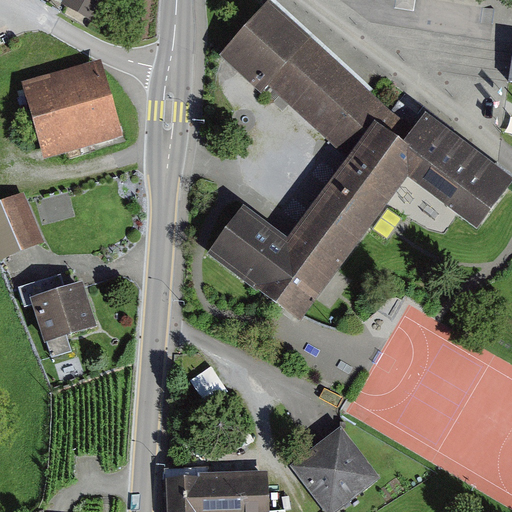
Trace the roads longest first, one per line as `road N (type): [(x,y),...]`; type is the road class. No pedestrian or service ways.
road 1 (tertiary): [(172,68),(143,511)]
road 2 (track): [(308,0),(511,162)]
road 3 (residential): [(172,68),(130,61),(13,0)]
